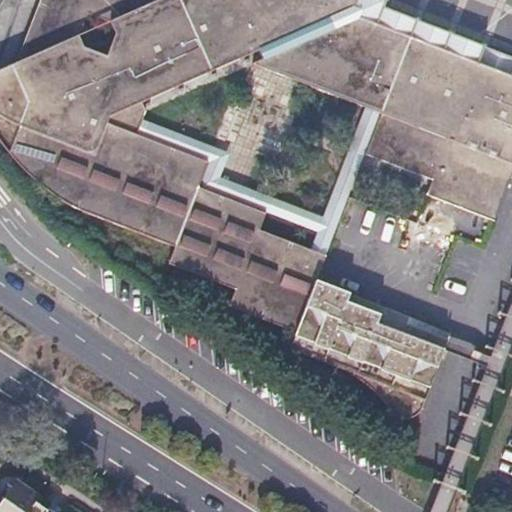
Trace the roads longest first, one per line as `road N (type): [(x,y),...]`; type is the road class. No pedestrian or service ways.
road 1 (residential): [(0,217),(131,330),(395,511)]
road 2 (secondary): [(331,511),(0,282)]
road 3 (secondary): [(58,408),(212,511)]
